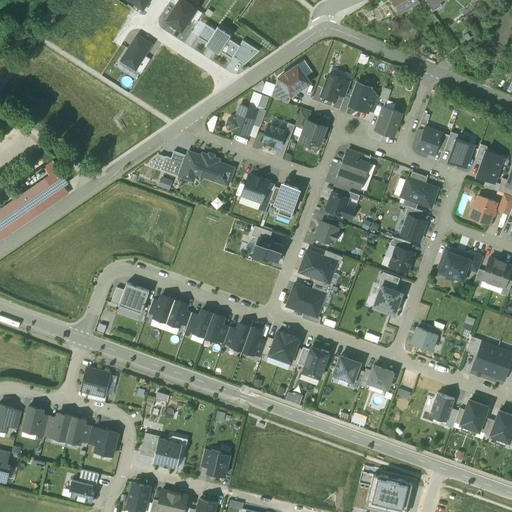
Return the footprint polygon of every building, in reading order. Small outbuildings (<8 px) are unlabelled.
[(131,0),(144,8),(149,0),(131,0)] [(176,5),(167,20),(182,30),(188,20),(196,8),(183,0),(171,0),(171,2),(176,5)] [(393,0),(400,12),(418,0),(417,0),(393,0)] [(436,0),(425,0),(427,3),(432,11),(441,6),(439,2),(438,2),(436,0)] [(196,8),(188,20),(195,24),(202,12),(196,8)] [(207,42),(215,30),(205,23),(197,36),(207,42)] [(207,42),(205,45),(218,53),(220,51),(228,38),(230,35),(217,26),(215,30),(207,42)] [(144,55),(151,44),(137,35),(121,60),(135,69),(144,55)] [(239,45),(228,38),(220,51),(232,58),(233,56),(240,45),(239,45)] [(240,45),(233,56),(244,64),(259,50),(243,40),(239,45),(240,45)] [(362,52),(359,60),(366,63),(368,61),(370,55),(362,52)] [(150,58),(144,55),(135,69),(134,70),(140,74),(150,58)] [(312,71),(304,60),(297,64),(305,76),(312,71)] [(297,64),(279,77),(291,95),(298,90),(299,89),(302,87),(303,87),(309,82),(305,76),(297,64)] [(343,78),(329,73),(321,95),(335,100),(337,94),(343,78)] [(291,95),(279,77),(277,78),(271,96),(288,102),(291,95)] [(351,81),(343,78),(337,94),(345,97),(351,81)] [(370,86),(357,82),(349,105),(362,109),(362,107),(368,92),(370,86)] [(388,100),(391,90),(383,87),(380,97),(388,100)] [(379,96),(368,92),(362,107),(374,111),(379,96)] [(256,110),(240,104),(236,116),(234,116),(233,116),(229,118),(226,124),(228,128),(248,135),(252,124),(257,110),(256,110)] [(401,113),(384,106),(375,129),(393,136),(401,113)] [(266,110),(257,107),(256,110),(257,110),(252,124),(260,127),(266,110)] [(311,112),(300,108),(294,124),(294,125),(303,129),(307,119),(308,120),(311,112)] [(308,120),(307,119),(303,129),(299,140),(309,144),(310,141),(319,144),(326,126),(308,120)] [(285,129),(282,138),(289,140),(294,125),(294,124),(288,122),(285,129)] [(285,129),(269,124),(263,141),(279,146),(282,138),(285,129)] [(441,132),(425,126),(417,148),(429,152),(430,150),(433,148),(436,149),(442,133),(441,132)] [(449,135),(441,132),(442,133),(436,149),(443,152),(445,148),(449,135)] [(445,148),(452,151),(456,138),(458,134),(450,132),(449,135),(445,148)] [(249,137),(247,145),(261,148),(262,142),(258,141),(258,139),(249,137)] [(473,144),(456,138),(452,151),(449,160),(466,166),(473,144)] [(319,144),(310,141),(309,144),(307,149),(316,153),(319,144)] [(476,157),(482,159),(486,148),(487,149),(488,146),(481,143),(476,157)] [(362,153),(349,148),(346,155),(360,159),(362,153)] [(487,149),(486,148),(482,159),(476,175),(485,179),(495,182),(505,155),(487,149)] [(187,155),(174,150),(171,157),(166,155),(161,168),(179,175),(187,155)] [(219,159),(202,153),(201,156),(188,151),(187,155),(179,175),(193,180),(195,173),(227,184),(234,167),(218,162),(219,159)] [(346,155),(345,154),(341,167),(364,175),(368,163),(360,159),(346,155)] [(41,167),(47,176),(58,169),(52,160),(41,167)] [(47,176),(41,167),(21,181),(27,190),(47,176)] [(364,175),(341,167),(336,179),(337,180),(351,185),(359,188),(364,175)] [(67,183),(58,169),(47,176),(27,190),(0,208),(0,238),(68,192),(63,185),(67,183)] [(427,177),(412,171),(410,178),(425,183),(427,177)] [(262,177),(256,175),(256,176),(249,174),(241,195),(260,202),(261,201),(266,188),(269,181),(262,178),(262,177)] [(410,178),(407,177),(406,181),(400,196),(405,197),(418,202),(431,207),(433,201),(431,198),(433,195),(435,194),(437,188),(425,183),(410,178)] [(171,181),(162,178),(159,185),(168,188),(171,181)] [(406,181),(399,178),(394,193),(400,196),(406,181)] [(505,193),(511,196),(511,193),(511,188),(505,186),(508,180),(502,178),(500,184),(498,191),(505,193)] [(495,182),(485,179),(483,186),(498,191),(500,184),(495,182)] [(351,185),(337,180),(335,186),(343,189),(348,191),(351,185)] [(298,188),(284,182),(282,188),(276,205),(280,206),(290,210),(297,190),(298,188)] [(282,188),(274,186),(272,190),(273,191),(268,202),(276,205),(282,188)] [(272,190),(266,188),(261,201),(260,202),(258,208),(265,211),(268,202),(273,191),(272,190)] [(348,191),(343,189),(341,194),(349,197),(357,200),(359,195),(348,191)] [(290,210),(280,206),(277,213),(291,217),(300,191),(297,190),(290,210)] [(341,194),(332,191),(325,209),(342,215),(349,197),(341,194)] [(511,195),(511,196),(505,193),(502,200),(504,201),(501,210),(509,213),(511,205),(511,195)] [(495,202),(478,196),(476,203),(475,203),(473,203),(472,206),(473,208),(474,208),(471,215),(488,221),(495,202)] [(418,202),(405,197),(402,204),(408,206),(415,209),(416,208),(418,202)] [(422,211),(416,208),(415,209),(408,206),(404,214),(408,216),(419,220),(422,211)] [(419,220),(408,216),(402,233),(419,239),(425,222),(419,220)] [(337,227),(321,221),(315,237),(332,243),(333,240),(335,241),(338,232),(336,231),(337,227)] [(259,237),(268,240),(272,231),(255,225),(252,234),(259,237)] [(268,240),(259,237),(253,255),(262,258),(263,255),(277,260),(283,245),(268,240)] [(410,243),(394,237),(391,245),(395,247),(396,246),(408,250),(410,243)] [(408,250),(396,246),(395,247),(389,264),(407,271),(414,252),(408,250)] [(468,255),(446,247),(438,270),(452,275),(455,281),(460,278),(464,279),(468,268),(472,257),(468,255)] [(302,261),(333,272),(337,261),(306,250),(302,261)] [(483,256),(469,252),(468,255),(472,257),(468,268),(477,271),(478,268),(483,256)] [(500,261),(489,257),(484,270),(481,278),(482,279),(492,282),(500,261)] [(333,272),(302,261),(298,271),(324,280),(329,282),(333,272)] [(511,265),(500,261),(492,282),(503,286),(504,287),(507,278),(511,265)] [(478,268),(477,271),(473,283),(480,286),(482,279),(481,278),(484,270),(478,268)] [(380,285),(395,290),(400,278),(383,272),(379,284),(380,285)] [(315,278),(313,283),(331,289),(333,284),(329,282),(324,280),(315,278)] [(511,280),(507,278),(504,287),(503,286),(500,293),(507,295),(511,282),(511,280)] [(127,283),(124,290),(120,304),(142,311),(149,290),(127,283)] [(290,294),(321,305),(325,294),(311,289),(294,283),(290,294)] [(313,283),(311,289),(329,295),(331,290),(331,289),(313,283)] [(395,290),(380,285),(373,307),(394,314),(399,301),(401,301),(404,293),(395,290)] [(124,290),(116,287),(111,301),(120,304),(124,290)] [(321,305),(290,294),(286,306),(302,312),(317,317),(321,305)] [(174,300),(162,295),(159,301),(155,314),(153,317),(166,322),(174,300)] [(148,311),(155,314),(159,301),(153,298),(148,311)] [(187,304),(174,300),(166,322),(179,327),(181,323),(185,310),(187,304)] [(213,314),(201,309),(193,332),(205,336),(213,314)] [(192,312),(185,310),(181,323),(187,326),(192,313),(192,312)] [(317,317),(302,312),(301,317),(318,323),(320,318),(317,317)] [(186,329),(193,332),(199,316),(192,313),(187,326),(186,329)] [(224,318),(213,314),(205,336),(216,340),(224,318)] [(469,336),(475,318),(466,316),(461,334),(469,336)] [(216,340),(223,342),(229,326),(222,323),(216,340)] [(251,327),(239,323),(237,329),(231,345),(243,350),(251,327)] [(427,325),(425,330),(438,334),(442,336),(444,330),(427,325)] [(237,329),(229,326),(223,342),(231,345),(237,329)] [(262,331),(251,327),(243,350),(254,353),(259,337),(262,331)] [(425,330),(417,328),(412,344),(433,351),(438,334),(425,330)] [(280,358),(288,334),(277,331),(274,340),(269,354),(280,358)] [(367,333),(365,338),(377,342),(379,337),(367,333)] [(288,334),(280,358),(290,362),(296,347),(299,338),(288,334)] [(477,354),(482,341),(482,340),(471,336),(466,350),(477,354)] [(267,340),(259,337),(254,353),(262,356),(267,340)] [(268,356),(269,354),(274,340),(268,338),(263,354),(268,356)] [(488,374),(498,347),(482,341),(477,354),(472,368),(488,374)] [(329,351),(311,345),(309,349),(303,365),(301,371),(320,377),(329,351)] [(296,347),(290,362),(290,364),(296,366),(297,363),(302,349),(296,347)] [(303,347),(297,363),(303,365),(309,349),(303,347)] [(504,380),(509,366),(511,358),(511,352),(498,347),(488,374),(504,380)] [(361,362),(340,354),(333,375),(354,383),(358,370),(361,362)] [(393,372),(372,365),(370,371),(366,382),(387,389),(393,372)] [(110,373),(86,367),(81,390),(88,392),(104,396),(104,395),(107,385),(110,374),(110,373)] [(365,369),(364,372),(362,379),(359,386),(364,387),(370,371),(365,369)] [(358,370),(354,383),(353,386),(359,388),(359,386),(362,379),(364,372),(358,370)] [(110,374),(107,385),(114,387),(117,376),(110,374)] [(167,401),(169,395),(158,391),(156,398),(167,401)] [(104,396),(88,392),(87,398),(105,402),(106,396),(104,395),(104,396)] [(454,398),(438,393),(430,415),(446,420),(451,408),(454,398)] [(487,407),(469,400),(460,424),(479,431),(484,417),(487,407)] [(0,428),(7,430),(8,425),(12,409),(12,407),(0,403),(0,428)] [(23,429),(37,432),(42,414),(43,409),(29,405),(23,429)] [(458,411),(451,408),(446,420),(445,425),(453,427),(454,422),(458,411)] [(454,422),(460,424),(465,410),(460,408),(458,411),(454,422)] [(21,411),(12,409),(8,425),(18,427),(21,411)] [(511,415),(499,410),(495,421),(490,435),(509,442),(511,433),(511,415)] [(72,415),(56,411),(55,417),(49,415),(45,434),(51,435),(50,437),(65,440),(72,415)] [(223,424),(226,413),(218,411),(214,422),(223,424)] [(49,415),(42,414),(37,432),(45,434),(49,415)] [(85,418),(72,415),(65,440),(81,444),(82,440),(88,441),(92,426),(84,424),(85,418)] [(479,431),(485,433),(490,419),(484,417),(479,431)] [(495,421),(490,419),(485,433),(490,435),(495,421)] [(88,441),(96,443),(100,428),(92,426),(88,441)] [(118,433),(100,428),(96,443),(95,450),(113,455),(118,433)] [(160,435),(146,431),(140,452),(154,456),(159,437),(160,435)] [(187,445),(159,437),(154,456),(153,462),(175,468),(179,455),(184,456),(187,445)] [(208,467),(212,450),(205,448),(201,466),(208,467)] [(9,451),(0,449),(0,461),(6,463),(9,451)] [(212,450),(208,467),(207,472),(226,476),(231,453),(212,449),(212,450)] [(0,461),(0,479),(6,480),(10,464),(6,463),(0,461)] [(99,473),(82,469),(79,480),(93,484),(96,485),(99,473)] [(362,471),(359,483),(370,486),(373,474),(362,471)] [(380,476),(373,474),(370,486),(366,502),(377,505),(376,509),(389,511),(394,511),(395,509),(405,511),(412,484),(406,482),(406,480),(398,478),(397,480),(388,478),(388,476),(380,474),(380,476)] [(79,480),(72,479),(68,496),(91,502),(94,491),(91,490),(93,484),(79,480)] [(150,485),(131,481),(125,509),(138,511),(144,511),(147,502),(150,485)] [(169,511),(174,492),(162,489),(159,500),(156,511),(159,511),(169,511)] [(187,495),(174,492),(169,511),(182,511),(184,506),(187,495)] [(213,511),(216,502),(200,498),(197,509),(196,511),(213,511)] [(152,503),(150,511),(156,511),(159,500),(153,499),(152,503)] [(150,511),(152,503),(147,502),(144,511),(150,511)]
